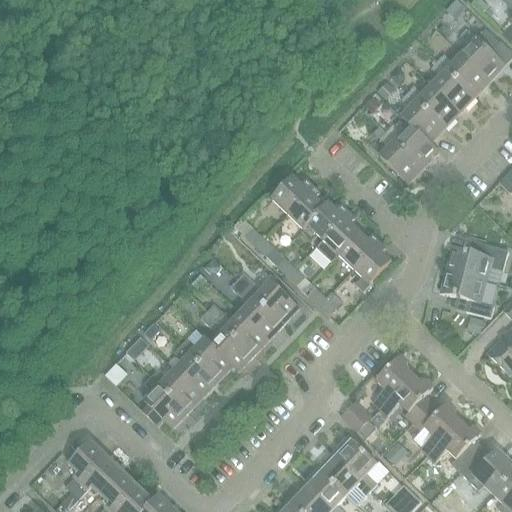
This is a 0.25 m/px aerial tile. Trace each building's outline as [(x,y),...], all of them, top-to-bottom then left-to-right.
[(511,0),(491,0),(492,1),(493,0),(497,0),(507,8),(511,12),(511,26),(511,27),(511,28),(511,0)] [(511,28),(511,27),(503,36),(511,44),(511,42),(511,28)] [(470,48),(461,57),(490,84),(505,69),(491,54),(498,47),(491,40),(483,47),(468,33),(462,40),(470,48)] [(445,57),(437,65),(474,100),(490,84),(461,57),(453,66),(445,57)] [(441,79),(431,88),(459,116),(474,100),(437,65),(432,70),(441,79)] [(399,71),(392,78),(400,86),(404,81),(404,75),(399,71)] [(386,84),(377,93),(385,100),(394,91),(386,84)] [(415,88),(407,96),(444,131),(459,116),(431,88),(423,96),(415,88)] [(401,119),(410,128),(429,147),(431,145),(444,131),(407,96),(401,102),(410,110),(401,119)] [(372,98),(364,107),(372,115),(380,106),(372,98)] [(393,127),(385,135),(423,171),(439,154),(431,145),(429,147),(410,128),(402,136),(393,127)] [(379,129),(374,135),(380,140),(385,135),(379,129)] [(423,171),(385,135),(380,140),(379,141),(388,150),(380,158),(408,186),(423,171)] [(511,197),(511,174),(501,187),(511,198),(511,197)] [(271,203),(287,218),(313,191),(306,184),(302,188),(293,180),(271,203)] [(287,218),(303,233),(329,207),(328,206),(324,210),(315,201),(319,197),(313,191),(287,218)] [(315,237),(323,244),(349,218),(341,210),(337,214),(329,207),(303,233),(311,241),(315,237)] [(322,245),(317,250),(332,265),(337,259),(359,236),(350,228),(354,224),(348,218),(322,245)] [(238,232),(257,250),(265,242),(246,224),(238,232)] [(337,259),(353,274),(379,248),(372,240),(368,245),(359,236),(337,259)] [(257,250),(274,265),(281,256),(265,242),(257,250)] [(379,248),(353,274),(361,282),(353,289),(362,297),(369,290),(391,267),(381,258),(385,253),(379,248)] [(454,251),(447,275),(487,285),(491,271),(504,274),(509,254),(485,248),(482,259),(454,251)] [(274,265),(290,279),(297,272),(281,256),(274,265)] [(212,260),(204,269),(208,273),(216,273),(221,268),(212,260)] [(297,272),(290,279),(299,288),(307,280),(297,272)] [(201,275),(192,284),(199,291),(208,281),(201,275)] [(487,285),(447,275),(441,297),(469,304),(467,315),(491,322),(494,310),(481,307),(487,285)] [(245,276),(236,285),(282,329),(298,313),(270,286),(263,293),(245,276)] [(249,307),(239,318),(267,344),(282,329),(236,285),(231,290),(249,307)] [(309,299),(321,310),(329,301),(328,300),(317,290),(309,299)] [(329,301),(321,310),(330,319),(344,304),(333,295),(328,300),(329,301)] [(215,307),(205,316),(215,325),(253,360),(267,344),(239,318),(233,324),(215,307)] [(219,338),(210,348),(231,371),(237,376),(253,360),(215,325),(205,316),(201,320),(219,338)] [(468,333),(481,336),(484,322),(471,319),(468,333)] [(153,326),(144,335),(151,342),(160,332),(153,326)] [(511,334),(489,359),(510,380),(511,377),(511,334)] [(140,340),(127,354),(135,362),(149,348),(140,340)] [(187,342),(181,349),(218,385),(231,371),(210,348),(204,342),(196,351),(187,342)] [(182,365),(174,374),(203,400),(218,385),(181,349),(173,356),(182,365)] [(372,406),(380,413),(413,379),(404,371),(407,368),(399,360),(375,385),(384,393),(372,406)] [(157,374),(149,381),(187,416),(203,400),(174,374),(166,382),(157,374)] [(405,420),(412,428),(433,406),(425,398),(432,391),(425,384),(421,387),(413,379),(380,413),(387,420),(399,408),(408,416),(405,420)] [(187,416),(149,381),(143,388),(152,396),(144,406),(148,410),(142,416),(157,431),(163,424),(172,433),(187,416)] [(341,420),(357,436),(369,424),(373,420),(357,404),(341,420)] [(421,452),(428,459),(461,425),(452,417),(455,414),(448,406),(441,413),(433,406),(412,428),(420,436),(423,432),(433,440),(421,452)] [(452,469),(459,476),(483,451),(475,443),(480,438),(473,430),(469,434),(461,425),(428,459),(435,467),(447,454),(456,463),(452,469)] [(347,442),(332,458),(371,495),(377,489),(366,479),(376,469),(347,442)] [(386,457),(396,467),(409,454),(399,444),(386,457)] [(65,490),(72,497),(106,461),(91,446),(69,468),(78,477),(65,490)] [(484,489),(494,499),(511,480),(511,468),(497,454),(492,460),(483,451),(459,476),(478,495),(484,489)] [(332,458),(317,474),(346,500),(356,510),(365,501),(371,495),(332,458)] [(92,490),(100,499),(121,476),(106,461),(72,497),(78,503),(87,494),(88,494),(92,490)] [(317,474),(302,489),(326,511),(338,511),(336,510),(346,500),(317,474)] [(118,511),(136,490),(121,476),(100,499),(108,507),(105,511),(104,511),(118,511)] [(498,511),(511,511),(511,480),(494,499),(503,507),(498,511)] [(427,486),(422,492),(432,500),(440,492),(434,486),(427,486)] [(385,508),(388,511),(413,511),(421,505),(406,490),(404,488),(385,508)] [(326,511),(302,489),(288,504),(296,511),(326,511)] [(145,511),(152,506),(136,490),(118,511),(145,511)] [(171,511),(158,499),(152,506),(145,511),(171,511)]
